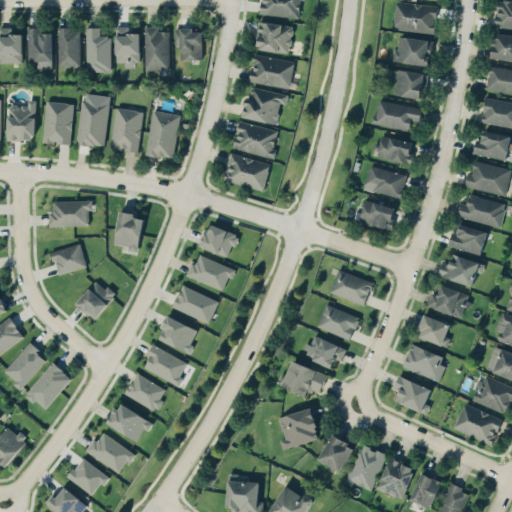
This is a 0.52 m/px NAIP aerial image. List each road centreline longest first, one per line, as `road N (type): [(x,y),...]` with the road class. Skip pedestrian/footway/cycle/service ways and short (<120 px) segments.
road 1 (residential): [(234,0),(225,69),(190,194),(145,299),(61,436),(6,503)]
road 2 (tertiary): [(150,511),(307,229),(353,0)]
road 3 (residential): [(0,169),(190,194),(418,265)]
road 4 (residential): [(469,0),(452,166),(362,405)]
road 5 (residential): [(108,364),(52,319),(33,292),(24,171)]
road 6 (residential): [(362,405),(511,472)]
